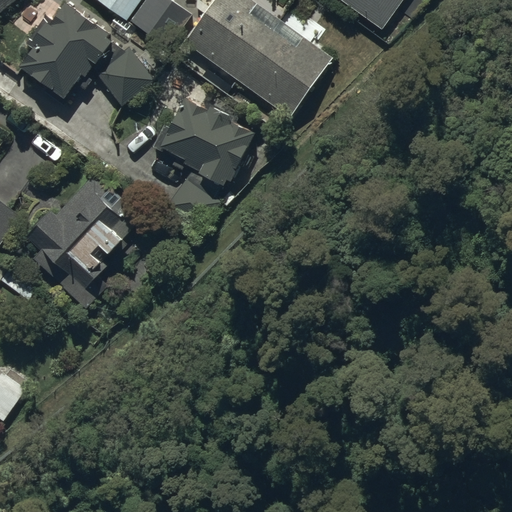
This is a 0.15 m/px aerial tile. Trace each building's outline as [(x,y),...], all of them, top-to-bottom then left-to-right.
[(0,0),(0,20),(29,0),(0,0)] [(92,0),(91,2),(127,27),(145,0),(92,0)] [(192,16),(168,0),(149,0),(131,28),(168,52),(192,16)] [(335,63),(245,0),(221,0),(186,49),(291,124),(335,63)] [(333,0),(384,36),(409,0),(333,0)] [(111,38),(69,11),(60,24),(47,16),(25,49),(34,54),(18,78),(66,108),(111,38)] [(157,86),(130,51),(96,77),(123,112),(157,86)] [(255,132),(189,100),(174,131),(164,126),(151,152),(228,189),(255,132)] [(144,225),(92,178),(56,217),(52,213),(26,242),(42,255),(32,266),(87,315),(110,290),(99,280),(109,269),(106,267),(144,225)] [(222,208),(187,184),(165,216),(199,239),(222,208)] [(0,250),(24,219),(0,200),(0,250)] [(0,423),(2,426),(28,392),(4,374),(0,379),(0,423)]
